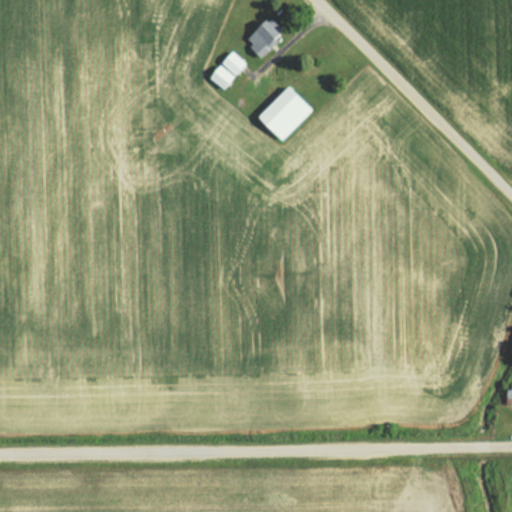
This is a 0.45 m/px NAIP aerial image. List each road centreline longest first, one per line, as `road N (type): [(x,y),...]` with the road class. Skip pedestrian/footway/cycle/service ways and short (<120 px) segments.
road 1 (residential): [(0,446),(511,444)]
road 2 (residential): [(321,0),(511,190)]
